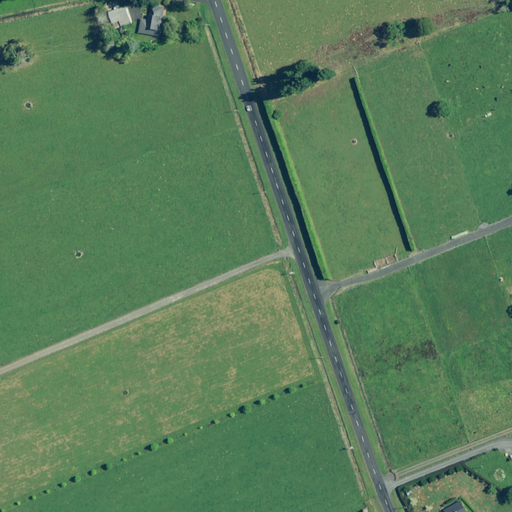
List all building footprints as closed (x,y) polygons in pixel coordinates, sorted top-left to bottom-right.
[(164,6),(153,5),(149,29),(160,31),(164,6)] [(133,23),(128,6),(110,12),(114,23),(121,21),(123,27),(133,23)] [(150,20),(142,19),(140,33),(148,34),(150,20)] [(486,461),(484,456),(475,460),(477,465),(486,461)] [(466,511),(462,502),(445,510),(446,511),(466,511)]
